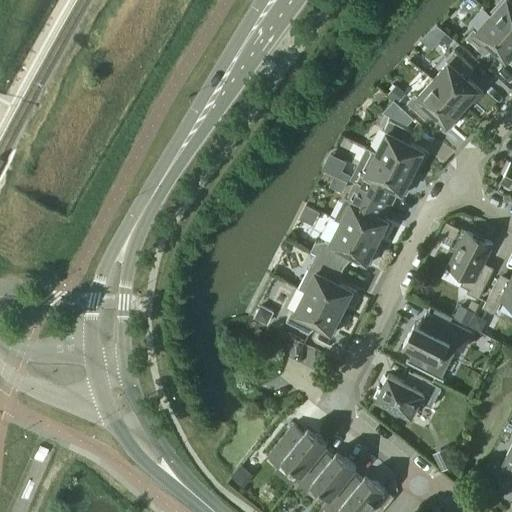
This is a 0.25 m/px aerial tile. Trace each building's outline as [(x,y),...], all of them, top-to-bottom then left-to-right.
[(511,0),(504,0),(492,13),(511,31),(511,0)] [(511,31),(492,13),(477,30),(474,28),(465,37),(485,54),(493,46),(510,61),(511,58),(511,31)] [(448,62),(433,78),(463,105),(471,97),(474,100),(482,91),(465,76),(473,67),(454,50),(445,59),(448,62)] [(463,105),(433,78),(418,95),(415,93),(407,102),(426,119),(434,111),(451,126),(459,117),(455,114),(463,105)] [(377,151),(413,170),(418,160),(422,162),(428,151),(407,141),(413,131),(389,119),(384,129),(387,131),(377,151)] [(367,146),(350,179),(357,182),(355,184),(379,196),(381,193),(386,182),(406,193),(412,182),(407,180),(413,170),(377,151),(367,146)] [(511,159),(501,180),(511,185),(511,159)] [(346,196),(334,217),(341,221),(377,239),(382,229),(386,232),(392,221),(372,211),(377,200),(379,196),(355,184),(354,188),(349,198),(346,196)] [(315,241),(311,250),(316,253),(316,252),(343,266),(351,252),(371,263),(376,252),(372,250),(377,239),(341,221),(331,242),(327,240),(315,241)] [(493,243),(466,230),(448,265),(465,274),(460,284),(468,288),(467,292),(478,298),(491,273),(480,267),(493,243)] [(316,253),(299,287),(306,291),(341,309),(347,299),(351,301),(356,291),(336,280),(343,266),(316,252),(316,253)] [(511,276),(508,284),(497,279),(483,307),(494,313),(502,299),(511,303),(511,276)] [(341,309),(306,291),(295,312),(292,310),(286,321),(310,332),(315,322),(335,332),(340,322),(336,320),(341,309)] [(449,324),(426,312),(420,324),(415,322),(403,344),(415,350),(410,361),(407,360),(407,361),(444,380),(444,378),(441,376),(458,345),(464,348),(472,333),(450,322),(449,324)] [(441,387),(413,372),(408,383),(388,373),(376,397),(412,415),(420,400),(431,406),(441,387)] [(324,447),(328,442),(308,426),(304,431),(294,423),(268,455),(279,464),(284,458),(301,473),(302,473),(324,447)] [(511,443),(500,467),(511,473),(511,443)] [(333,455),(324,447),(302,473),(301,473),(296,479),(308,488),(313,482),(330,496),(331,496),(352,470),(353,471),(356,466),(337,450),(333,455)] [(330,496),(323,505),(331,511),(366,511),(385,489),(366,473),(362,478),(353,471),(352,470),(331,496),(330,496)]
